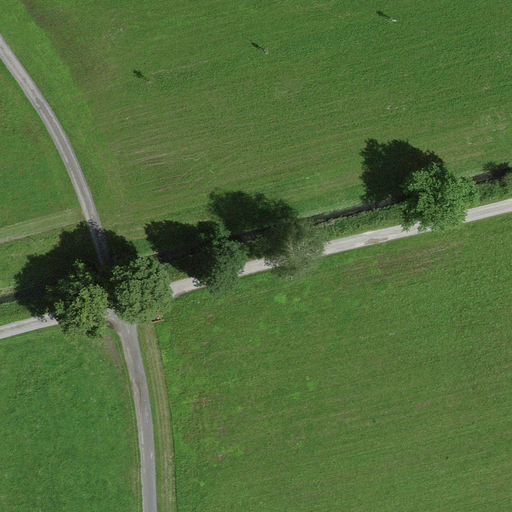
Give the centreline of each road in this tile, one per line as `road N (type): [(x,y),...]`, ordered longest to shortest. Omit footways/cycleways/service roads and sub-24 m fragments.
road 1 (track): [(121,303),(511,204)]
road 2 (track): [(121,303),(36,98),(0,47)]
road 3 (track): [(148,511),(121,303)]
road 4 (track): [(0,333),(121,303)]
